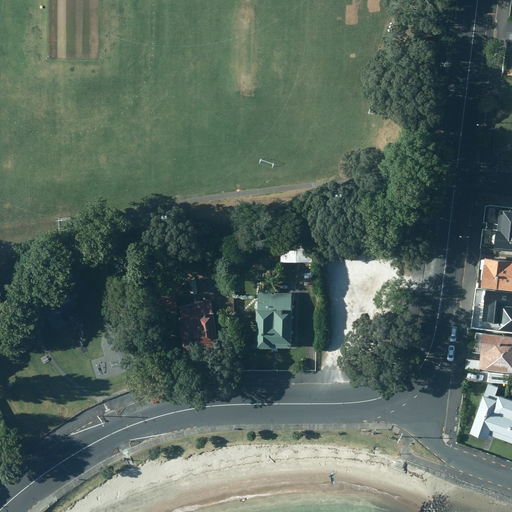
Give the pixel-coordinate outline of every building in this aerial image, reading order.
[(511,210),(495,208),(493,227),(490,227),(488,244),(511,246),(511,210)] [(278,237),(278,260),(308,260),(308,237),(278,237)] [(511,258),(480,255),(477,284),(511,288),(511,258)] [(314,266),(303,266),(303,284),(313,284),(314,266)] [(197,278),(191,279),(192,292),(199,291),(197,278)] [(496,321),(495,327),(511,328),(511,292),(482,289),(479,310),(483,311),(482,319),(496,321)] [(258,309),(259,347),(294,347),(295,293),(273,292),(273,290),(260,290),(260,309),(258,309)] [(82,325),(70,292),(42,301),(52,329),(68,324),(70,330),(82,325)] [(173,295),(144,298),(146,310),(155,309),(158,335),(171,333),(168,309),(175,308),(173,295)] [(184,351),(217,346),(210,299),(191,302),(192,305),(181,306),(182,315),(179,316),(184,351)] [(511,334),(477,331),(477,332),(474,332),(472,347),(475,347),(475,348),(477,348),(476,359),(466,358),(464,368),(477,370),(478,367),(511,371),(511,368),(511,367),(511,334)] [(501,382),(502,373),(486,371),(485,380),(501,382)] [(482,437),(484,432),(511,442),(511,399),(494,393),(492,398),(489,397),(494,385),(485,382),(481,394),(479,393),(465,431),(482,437)]
